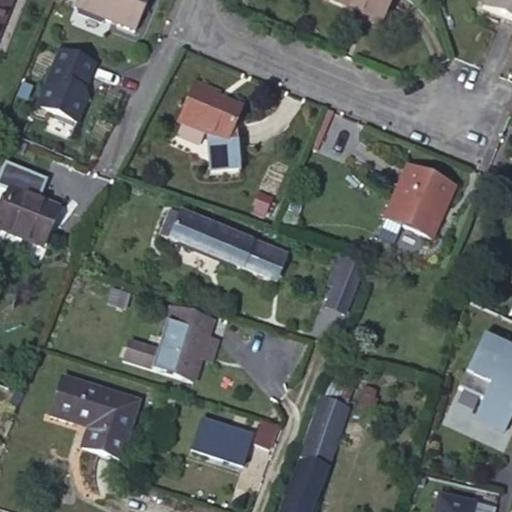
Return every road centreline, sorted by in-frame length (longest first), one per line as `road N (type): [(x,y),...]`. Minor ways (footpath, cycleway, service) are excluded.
road 1 (residential): [(182,17),(385,106),(452,108)]
road 2 (residential): [(106,172),(182,17)]
